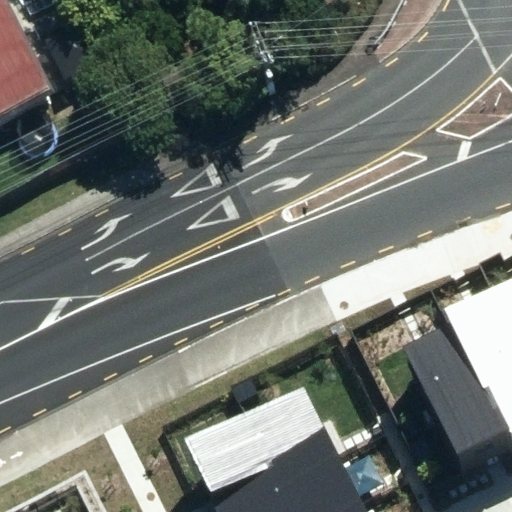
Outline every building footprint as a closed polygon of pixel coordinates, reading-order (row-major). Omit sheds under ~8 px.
[(0,0),(0,132),(62,102),(10,0),(0,0)] [(129,0),(193,25),(199,9),(221,16),(227,0),(129,0)] [(511,278),(499,285),(511,312),(511,278)] [(511,429),(511,312),(499,285),(450,308),(456,320),(509,431),(511,429)] [(458,455),(509,431),(456,320),(405,345),(458,455)] [(192,454),(219,508),(332,453),(305,398),(192,454)] [(332,453),(219,508),(221,511),(339,511),(357,503),(332,453)] [(361,511),(357,503),(339,511),(361,511)]
